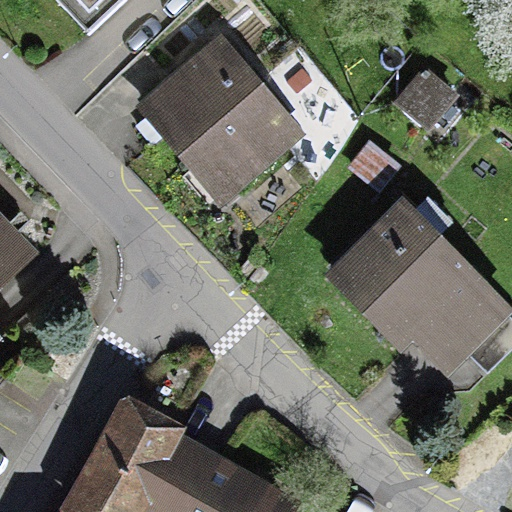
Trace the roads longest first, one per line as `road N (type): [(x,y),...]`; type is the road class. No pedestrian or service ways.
road 1 (residential): [(170,259),(332,428),(434,511)]
road 2 (residential): [(170,259),(10,511)]
road 3 (residential): [(0,80),(170,259)]
